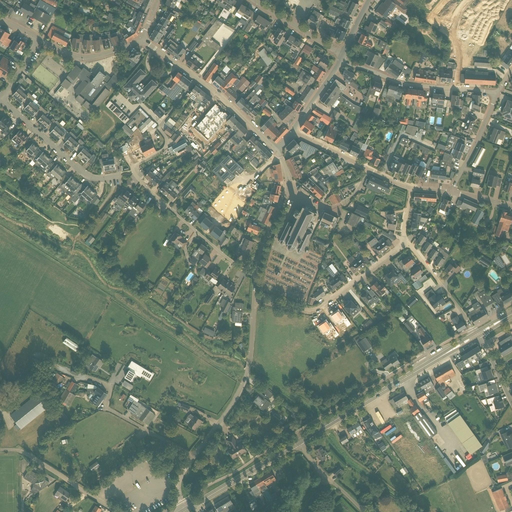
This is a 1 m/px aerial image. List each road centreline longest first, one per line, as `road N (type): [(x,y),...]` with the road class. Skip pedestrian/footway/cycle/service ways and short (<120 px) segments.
road 1 (tertiary): [(298,442),(478,334)]
road 2 (residential): [(254,300),(313,311),(401,247),(403,237)]
road 3 (residential): [(193,456),(240,389),(254,300)]
road 4 (residential): [(256,275),(216,250),(133,171)]
road 5 (residential): [(496,93),(410,85),(339,61)]
road 6 (residential): [(120,176),(82,172),(0,99)]
road 7 (unclassified): [(119,511),(24,454),(0,449)]
road 8 (tertiary): [(183,511),(298,442)]
road 9 (residential): [(478,334),(403,237)]
road 10 (residential): [(193,456),(106,408),(110,386)]
